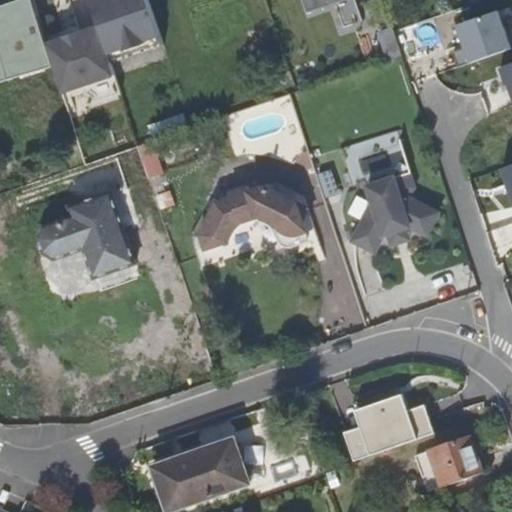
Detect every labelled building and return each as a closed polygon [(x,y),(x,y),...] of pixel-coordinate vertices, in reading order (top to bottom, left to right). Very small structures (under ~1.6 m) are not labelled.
[(90,0),(99,26),(109,54),(124,48),(124,51),(145,44),(144,41),(161,36),(148,0),(90,0)] [(304,0),(309,13),(337,3),(345,27),(355,23),(352,13),(358,11),(354,0),(304,0)] [(511,47),(511,29),(503,6),(459,22),(473,61),(511,47)] [(63,93),(116,75),(112,63),(109,54),(99,26),(47,45),(63,93)] [(109,54),(112,63),(164,45),(161,36),(144,41),(145,44),(124,51),(124,48),(109,54)] [(511,62),(503,65),(511,88),(511,62)] [(153,140),(187,129),(183,115),(148,127),(153,140)] [(373,202),(353,241),(376,252),(384,236),(388,234),(407,228),(427,235),(439,213),(400,194),(395,178),(368,186),(373,202)] [(272,233),(274,235),(276,236),(278,237),(281,237),(283,236),(301,230),(289,195),(264,183),(249,188),(248,183),(229,189),(230,194),(215,199),(193,234),(199,252),(228,242),(228,239),(229,235),(231,230),(235,226),(239,223),(243,221),(248,219),(253,219),(258,220),(263,222),(267,224),(269,226),(269,227),(270,229),(271,232),(272,233)] [(94,279),(136,264),(112,192),(70,207),(73,215),(43,226),(39,237),(44,254),(54,260),(84,249),(94,279)] [(407,228),(388,234),(393,245),(410,240),(407,228)] [(407,392),(357,407),(363,426),(347,430),(356,459),(438,435),(429,402),(412,407),(407,392)] [(428,492),(483,473),(469,435),(431,449),(432,450),(415,456),(428,492)] [(236,439),(155,466),(170,511),(250,483),(236,439)]
